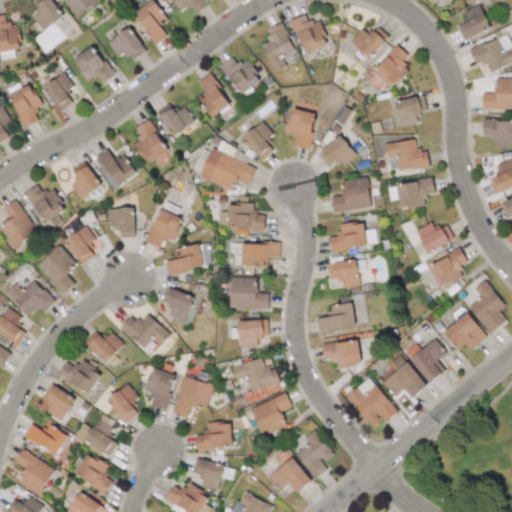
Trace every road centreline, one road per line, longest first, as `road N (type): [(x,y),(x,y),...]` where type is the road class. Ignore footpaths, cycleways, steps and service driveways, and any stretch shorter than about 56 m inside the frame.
road 1 (residential): [(0,180),(107,117),(269,0),(416,15),(447,62),(467,191),(511,267)]
road 2 (residential): [(378,466),(305,367),(299,314),(307,234),(296,190)]
road 3 (tertiary): [(323,511),(511,356)]
road 4 (residential): [(0,439),(48,349),(131,281)]
